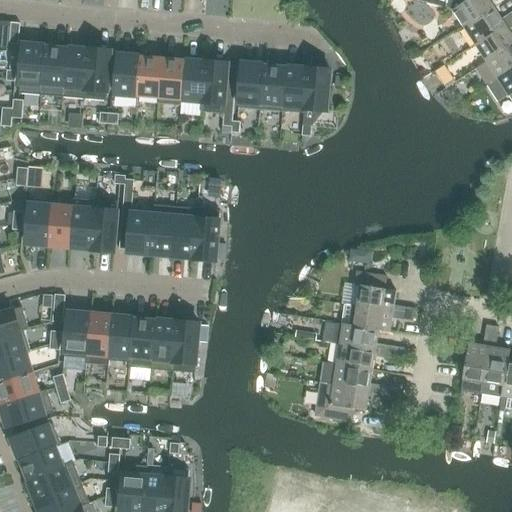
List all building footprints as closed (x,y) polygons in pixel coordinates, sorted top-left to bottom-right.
[(417,0),(418,2),(452,11),(464,28),(494,8),(488,0),(468,0),(466,2),(464,0),(417,0)] [(505,25),(502,20),(494,8),(464,28),(475,45),(505,25)] [(486,62),(511,45),(511,35),(509,30),(511,28),(511,16),(510,14),(502,20),(505,25),(475,45),(486,62)] [(0,48),(9,49),(9,44),(11,23),(0,22),(0,48)] [(11,23),(9,44),(18,45),(20,24),(11,23)] [(22,44),(19,94),(41,96),(45,46),(24,45),(22,44)] [(511,69),(511,45),(486,62),(476,69),(488,85),(497,79),(511,69)] [(45,46),(41,96),(62,98),(67,48),(45,46)] [(67,48),(62,98),(84,100),(88,50),(67,48)] [(88,50),(84,100),(107,102),(111,52),(92,50),(88,50)] [(119,55),(115,95),(137,97),(141,57),(119,55)] [(141,57),(137,97),(159,99),(162,59),(141,57)] [(162,59),(159,99),(160,99),(160,104),(180,106),(184,61),(162,59)] [(184,61),(180,106),(181,106),(181,101),(201,103),(200,112),(201,112),(205,63),(184,61)] [(205,63),(201,112),(224,114),(224,106),(225,96),(226,86),(227,76),(228,66),(228,65),(205,63)] [(242,64),(238,108),(260,110),(264,66),(242,64)] [(228,66),(227,76),(236,77),(237,67),(228,66)] [(264,66),(260,110),(282,112),(286,67),(264,66)] [(286,67),(282,112),(303,114),(304,109),(307,69),(286,67)] [(303,114),(303,126),(312,127),(325,111),(327,111),(330,71),(318,70),(307,69),(304,109),(303,114)] [(511,69),(497,79),(511,101),(511,69)] [(6,71),(5,81),(15,82),(16,72),(15,72),(9,71),(6,71)] [(227,76),(226,86),(235,87),(236,77),(227,76)] [(336,77),(335,86),(344,87),(345,77),(336,77)] [(226,86),(225,96),(235,97),(235,87),(226,86)] [(225,96),(224,106),(234,107),(235,97),(225,96)] [(13,100),(13,109),(23,110),(24,101),(13,100)] [(224,114),(224,116),(233,117),(234,107),(224,106),(224,114)] [(2,108),(1,118),(12,119),(13,109),(2,108)] [(13,109),(12,119),(22,119),(23,110),(13,109)] [(100,113),(99,124),(109,125),(110,114),(100,113)] [(110,114),(109,125),(118,125),(119,115),(110,114)] [(224,116),(223,125),(232,126),(232,122),(233,117),(224,116)] [(1,118),(1,127),(12,128),(12,119),(1,118)] [(232,126),(231,132),(240,133),(241,122),(232,122),(232,126)] [(303,126),(302,136),(311,137),(312,127),(303,126)] [(17,168),(17,177),(27,178),(28,169),(19,168),(17,168)] [(115,175),(114,185),(125,186),(126,180),(126,176),(115,175)] [(17,177),(16,186),(17,186),(26,187),(27,178),(17,177)] [(125,186),(124,190),(133,191),(134,181),(126,180),(125,186)] [(124,190),(123,200),(133,201),(133,191),(124,190)] [(53,202),(49,246),(70,248),(74,199),(73,208),(53,207),(54,202),(53,202)] [(74,199),(70,248),(91,250),(95,201),(74,199)] [(30,200),(26,244),(30,245),(49,246),(53,202),(30,200)] [(123,200),(123,210),(132,211),(132,208),(133,201),(123,200)] [(95,201),(91,250),(110,252),(114,252),(118,203),(95,201)] [(154,210),(150,255),(172,257),(176,207),(155,205),(154,210)] [(176,207),(172,257),(193,259),(197,209),(176,207)] [(154,210),(132,208),(131,221),(130,231),(129,241),(128,251),(128,253),(150,255),(154,210)] [(197,209),(193,259),(203,260),(215,261),(216,259),(217,243),(220,211),(197,209)] [(123,210),(122,220),(131,221),(132,211),(123,210)] [(14,212),(13,221),(24,222),(24,213),(14,212)] [(122,220),(121,230),(130,231),(131,221),(122,220)] [(13,221),(12,230),(23,231),(24,222),(13,221)] [(121,230),(120,240),(129,241),(130,231),(121,230)] [(120,240),(119,250),(128,251),(129,241),(120,240)] [(217,243),(216,259),(223,259),(224,244),(217,243)] [(351,250),(350,262),(360,263),(362,251),(351,250)] [(393,312),(394,306),(396,291),(385,290),(387,278),(357,273),(355,285),(360,286),(357,306),(393,312)] [(44,294),(42,308),(54,309),(54,304),(54,300),(55,295),(44,294)] [(54,300),(54,304),(65,305),(65,296),(55,295),(54,300)] [(54,309),(53,313),(64,314),(65,305),(54,304),(54,309)] [(402,320),(404,307),(394,306),(393,312),(357,306),(348,305),(345,324),(379,331),(390,333),(392,319),(402,320)] [(0,314),(0,338),(24,331),(29,330),(22,307),(0,314)] [(404,307),(402,320),(413,321),(415,309),(404,307)] [(65,352),(65,357),(86,359),(86,364),(87,364),(91,315),(69,312),(65,352)] [(53,313),(52,322),(63,323),(64,314),(53,313)] [(91,315),(87,364),(108,366),(113,316),(95,315),(91,315)] [(113,316),(108,366),(109,366),(109,361),(129,363),(133,318),(113,316)] [(129,363),(129,368),(152,370),(157,321),(133,318),(129,363)] [(157,321),(152,370),(172,372),(176,322),(157,321)] [(176,322),(172,372),(195,374),(200,324),(176,322)] [(377,345),(379,331),(345,324),(343,324),(340,345),(376,351),(377,345)] [(485,336),(497,338),(499,328),(487,326),(485,336)] [(24,331),(0,338),(0,360),(30,351),(24,331)] [(51,332),(50,341),(61,342),(62,332),(51,332)] [(496,348),(497,338),(485,336),(483,346),(489,347),(484,383),(482,394),(501,397),(503,386),(504,386),(508,362),(510,351),(496,348)] [(50,341),(49,350),(60,351),(61,342),(50,341)] [(489,347),(483,346),(469,344),(463,380),(461,391),(482,394),(484,383),(489,347)] [(385,359),(387,346),(377,345),(376,351),(340,345),(337,365),(373,371),(375,357),(385,359)] [(387,346),(385,359),(395,360),(396,354),(397,348),(387,346)] [(30,351),(0,360),(0,382),(32,373),(26,353),(31,352),(30,351)] [(511,362),(508,362),(504,386),(503,386),(501,397),(511,398),(511,362)] [(371,385),(373,371),(337,365),(334,385),(370,391),(371,385)] [(32,373),(0,382),(0,405),(48,391),(47,390),(38,393),(32,373)] [(63,375),(53,378),(55,387),(66,383),(63,375)] [(66,383),(55,387),(56,389),(58,395),(68,392),(66,383)] [(370,391),(334,385),(320,383),(314,418),(353,424),(355,410),(366,411),(369,397),(379,399),(381,386),(371,385),(370,391)] [(381,386),(379,399),(389,400),(390,394),(391,388),(381,386)] [(48,391),(0,405),(0,406),(6,427),(8,427),(54,413),(48,391)] [(68,392),(58,395),(61,404),(71,401),(68,392)] [(53,424),(11,440),(19,461),(61,445),(53,424)] [(456,428),(454,436),(462,437),(463,429),(456,428)] [(488,432),(486,443),(493,444),(495,433),(488,432)] [(98,437),(98,447),(107,448),(107,438),(98,437)] [(112,438),(111,449),(121,450),(122,439),(112,438)] [(122,439),(121,450),(130,450),(131,440),(122,439)] [(170,444),(169,454),(179,455),(180,444),(170,444)] [(61,445),(19,461),(27,481),(74,463),(73,462),(64,466),(57,447),(61,446),(61,445)] [(110,454),(108,473),(118,474),(120,455),(110,454)] [(74,463),(27,481),(35,501),(82,483),(74,463)] [(124,465),(120,511),(142,511),(146,467),(124,465)] [(146,467),(142,511),(163,511),(166,478),(147,476),(148,467),(146,467)] [(166,478),(163,511),(186,511),(187,502),(189,480),(166,478)] [(302,480),(288,482),(290,505),(304,504),(302,480)] [(249,511),(276,511),(276,506),(290,505),(288,482),(274,483),(275,496),(248,499),(249,511)] [(82,483),(35,501),(39,511),(67,511),(89,503),(87,497),(82,483)] [(402,488),(401,511),(443,511),(444,497),(423,496),(423,488),(402,488)] [(107,489),(106,498),(116,499),(117,490),(107,489)] [(390,492),(377,493),(377,501),(391,500),(390,492)] [(333,511),(334,497),(306,497),(305,511),(333,511)] [(361,511),(361,497),(334,497),(333,511),(361,511)] [(106,498),(105,507),(115,508),(116,499),(106,498)] [(187,502),(186,511),(199,511),(200,503),(187,502)] [(89,503),(67,511),(82,511),(81,508),(90,504),(89,503)]
